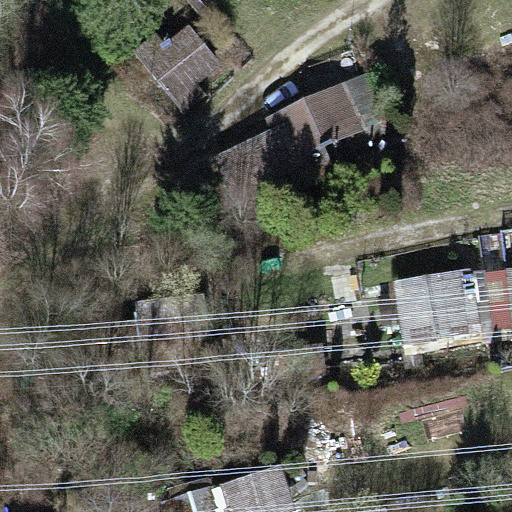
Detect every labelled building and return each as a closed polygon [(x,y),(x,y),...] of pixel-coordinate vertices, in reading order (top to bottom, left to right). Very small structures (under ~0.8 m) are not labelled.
[(190,45),(134,86),(164,127),(220,87),(190,45)] [(337,109),(211,168),(228,203),(354,144),(337,109)] [(511,281),(507,281),(503,327),(511,327),(511,281)] [(466,290),(387,300),(394,357),(473,347),(466,290)] [(203,315),(117,320),(121,384),(207,378),(203,315)] [(366,441),(315,448),(323,511),(375,505),(366,441)] [(165,493),(169,511),(277,511),(286,510),(278,470),(165,493)]
